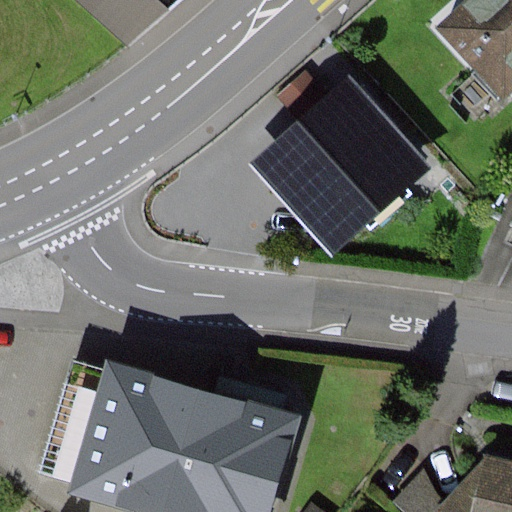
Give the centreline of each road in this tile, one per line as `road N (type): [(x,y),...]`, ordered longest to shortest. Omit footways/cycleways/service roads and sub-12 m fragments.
road 1 (residential): [(55,168),(94,247),(131,279),(511,337)]
road 2 (tertiary): [(55,168),(163,100),(278,0)]
